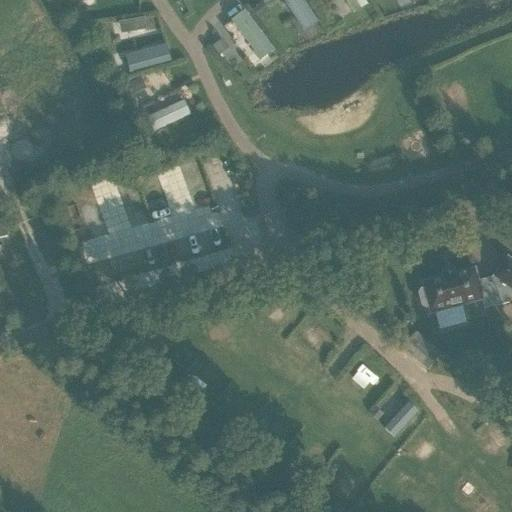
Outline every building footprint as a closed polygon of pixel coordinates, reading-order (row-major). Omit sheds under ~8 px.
[(284,0),(302,36),(319,28),(305,0),(284,0)] [(343,0),(355,18),(371,7),(365,0),(343,0)] [(246,10),(224,26),(257,70),(278,54),(246,10)] [(161,103),(164,111),(148,117),(155,137),(194,122),(183,95),(161,103)] [(475,112),(452,119),(457,134),(480,127),(475,112)] [(487,222),(472,224),(478,279),(493,277),(487,222)] [(443,278),(423,283),(425,289),(418,291),(423,310),(429,308),(431,314),(482,301),(484,310),(509,304),(511,299),(511,261),(508,259),(494,278),(478,282),(475,270),(455,275),(454,272),(443,276),(443,278)] [(317,327),(309,338),(328,351),(335,340),(317,327)] [(415,333),(402,349),(424,367),(437,352),(415,333)] [(359,365),(343,383),(363,401),(379,383),(359,365)] [(410,402),(383,430),(395,441),(422,414),(410,402)]
